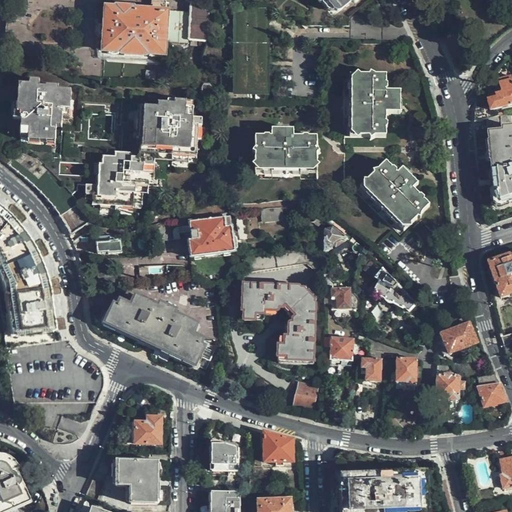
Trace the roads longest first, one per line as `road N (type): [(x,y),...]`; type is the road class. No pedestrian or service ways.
road 1 (residential): [(0,175),(52,227),(83,338),(127,366)]
road 2 (tertiary): [(469,243),(490,340),(511,391)]
road 3 (tertiary): [(454,107),(469,243)]
road 4 (residential): [(314,431),(376,444),(446,445)]
road 5 (residential): [(188,391),(314,431)]
road 6 (residential): [(76,482),(127,366)]
road 7 (residential): [(188,391),(183,511)]
